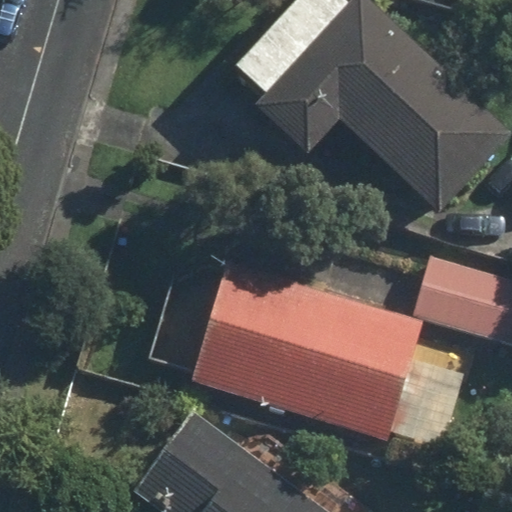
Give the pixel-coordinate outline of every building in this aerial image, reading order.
[(251,114),(239,128),(294,176),(325,140),(428,229),(497,151),(344,17),(336,26),(306,0),(292,0),(218,85),(251,114)] [(511,0),(435,0),(435,8),(511,17),(511,0)] [(511,291),(426,263),(406,324),(511,359),(511,291)] [(184,386),(372,450),(375,440),(433,460),(457,388),(400,369),(410,338),(222,274),(184,386)] [(306,511),(184,424),(125,505),(134,511),(306,511)]
